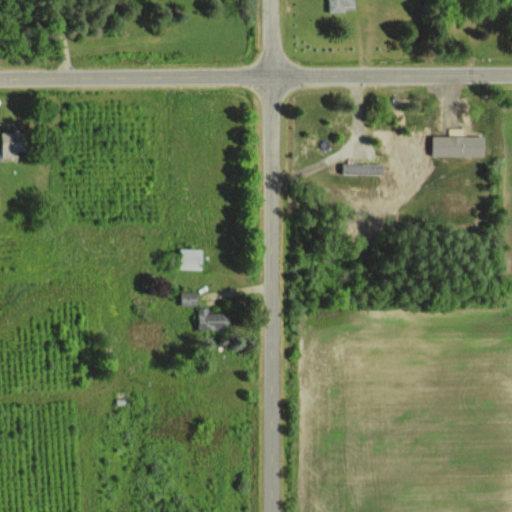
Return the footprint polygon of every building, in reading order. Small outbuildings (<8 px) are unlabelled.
[(353,0),(328,0),(328,11),(344,11),(344,5),(354,5),(353,0)] [(1,157),(17,156),(17,148),(23,148),(22,130),(0,130),(1,157)] [(432,155),(483,156),(483,135),(432,134),(432,155)] [(382,174),(382,164),(342,163),(342,173),(382,174)] [(178,268),(200,269),(201,248),(179,248),(178,268)] [(179,305),(195,305),(195,291),(179,291),(179,305)] [(196,329),(229,329),(229,317),(232,317),(231,298),(218,298),(218,312),(207,312),(207,307),(196,307),(196,329)]
